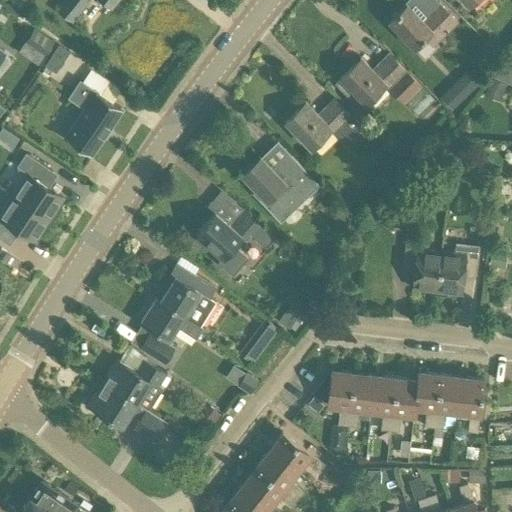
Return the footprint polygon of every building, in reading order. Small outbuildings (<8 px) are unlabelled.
[(77,29),(87,18),(79,12),(89,1),(88,0),(62,0),(54,9),(77,29)] [(458,21),(439,1),(421,18),(406,2),(387,20),(413,46),(423,37),(432,46),(458,21)] [(34,28),(24,41),(44,55),(53,41),(34,28)] [(56,42),(42,63),(53,71),(67,50),(56,42)] [(406,69),(388,52),(371,69),(360,57),(334,83),(347,96),(352,90),(365,103),(384,84),(403,104),(422,85),(406,69)] [(466,69),(449,86),(462,99),(479,82),(466,69)] [(67,97),(82,107),(62,137),(91,157),(123,110),(95,91),(95,89),(79,78),(67,97)] [(506,85),(491,79),(486,91),(501,97),(506,85)] [(350,113),(333,96),(316,113),(305,101),(284,121),(310,147),(329,129),(350,150),(368,131),(350,113)] [(20,133),(3,123),(0,126),(0,138),(11,146),(20,133)] [(31,206),(50,219),(65,197),(43,184),(52,170),(25,152),(16,166),(25,172),(10,192),(31,206)] [(262,203),(276,218),(291,203),(295,206),(318,184),(294,159),(277,175),(259,156),(241,173),(266,200),(262,203)] [(31,206),(10,192),(0,207),(0,238),(4,241),(14,228),(34,242),(50,219),(31,206)] [(381,228),(390,215),(376,206),(367,220),(381,228)] [(275,236),(244,209),(230,225),(214,211),(195,233),(221,256),(217,261),(232,274),(247,257),(233,245),(240,237),(246,242),(251,236),(265,248),(275,236)] [(436,289),(441,249),(428,248),(429,239),(405,236),(403,262),(414,263),(412,286),(436,289)] [(441,249),(436,289),(461,292),(463,269),(475,270),(479,245),(455,242),(454,251),(441,249)] [(500,268),(501,254),(491,252),(489,266),(500,268)] [(190,270),(183,280),(176,275),(160,300),(160,301),(187,318),(188,319),(188,317),(201,325),(215,301),(209,297),(216,286),(190,270)] [(158,338),(148,353),(164,363),(174,348),(167,343),(170,338),(169,338),(176,326),(197,339),(204,327),(201,325),(188,317),(188,319),(187,318),(160,301),(160,300),(156,296),(140,321),(142,322),(139,326),(158,338)] [(296,317),(285,309),(277,320),(288,327),(296,317)] [(264,318),(256,329),(269,339),(278,328),(264,318)] [(102,381),(149,409),(163,387),(159,385),(166,373),(143,358),(135,370),(116,358),(102,381)] [(347,425),(352,372),(330,369),(326,405),(339,407),(338,424),(347,425)] [(432,426),(438,373),(418,370),(417,379),(414,406),(424,407),(422,425),(432,426)] [(238,383),(237,385),(238,386),(249,393),(250,393),(258,380),(255,379),(245,372),(238,383)] [(370,410),(374,374),(352,372),(347,425),(356,426),(357,408),(370,410)] [(456,410),(460,375),(438,373),(432,426),(442,427),(444,409),(456,410)] [(389,430),(395,376),(374,374),(370,410),(381,411),(379,429),(389,430)] [(460,375),(456,410),(468,412),(466,430),(476,431),(482,378),(460,375)] [(413,415),(414,406),(417,379),(395,376),(389,430),(398,431),(400,413),(413,415)] [(148,410),(149,409),(102,381),(88,404),(121,424),(129,411),(139,418),(132,428),(155,442),(167,422),(148,410)] [(324,404),(313,396),(307,403),(318,411),(324,404)] [(324,465),(310,454),(283,432),(269,449),(297,472),(305,461),(319,472),(324,465)] [(413,432),(412,457),(432,458),(433,433),(413,432)] [(343,451),(344,438),(330,436),(329,449),(343,451)] [(289,481),(297,472),(269,449),(256,465),(298,498),(303,492),(289,481)] [(292,506),(298,498),(256,465),(242,483),(271,505),(278,496),(292,506)] [(336,477),(348,486),(361,467),(344,467),(336,477)] [(484,482),(484,468),(468,468),(468,482),(484,482)] [(75,502),(41,480),(30,497),(29,496),(18,511),(85,511),(87,511),(75,503),(75,502)] [(451,505),(453,511),(485,511),(484,508),(476,511),(466,482),(457,486),(463,501),(451,505)] [(265,511),(271,505),(242,483),(229,499),(245,511),(265,511)] [(453,511),(451,505),(440,509),(435,493),(426,497),(431,511),(453,511)] [(431,511),(426,497),(417,500),(421,511),(431,511)] [(245,511),(229,499),(219,511),(245,511)]
